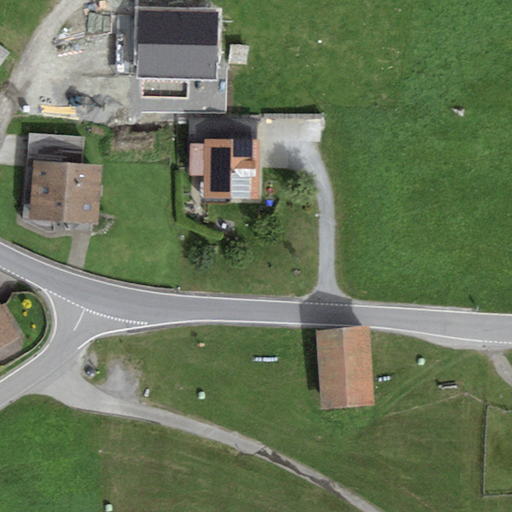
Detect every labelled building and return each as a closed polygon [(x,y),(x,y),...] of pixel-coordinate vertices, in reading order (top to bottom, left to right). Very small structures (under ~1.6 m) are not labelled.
[(0,70),(9,59),(0,51),(0,70)] [(248,53),(233,52),(231,71),(247,72),(248,53)] [(252,151),(200,150),(199,206),(252,206),(252,151)] [(96,175),(28,173),(27,228),(94,230),(96,175)] [(0,318),(0,350),(13,344),(0,318)] [(364,335),(314,339),(319,412),(369,408),(364,335)]
